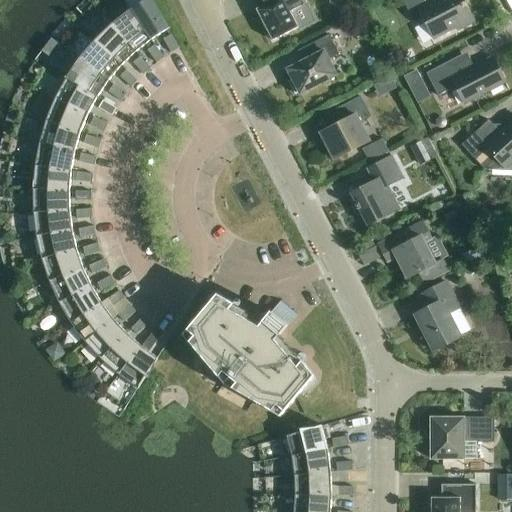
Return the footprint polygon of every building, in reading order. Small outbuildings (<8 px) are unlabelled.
[(148,0),(130,11),(151,41),(168,30),(170,29),(170,28),(168,29),(151,0),(148,0)] [(290,13),(304,6),(301,0),(261,0),(265,6),(256,11),(272,42),(298,29),(290,13)] [(347,0),(330,0),(327,11),(347,17),(352,1),(347,0)] [(409,0),(403,3),(414,24),(423,20),(434,40),(456,29),(458,32),(474,23),(462,0),(436,0),(432,2),(430,0),(409,0)] [(128,13),(112,26),(136,53),(151,41),(130,11),(128,13)] [(110,28),(95,42),(121,67),(136,53),(112,26),(110,28)] [(163,40),(171,54),(179,50),(171,36),(163,40)] [(308,60),(287,71),(292,81),(288,83),(295,96),(299,94),(300,95),(336,77),(328,61),(339,55),(329,36),(302,50),(308,60)] [(93,44),(80,60),(109,82),(121,67),(95,42),(93,44)] [(147,51),(157,64),(164,59),(155,46),(147,51)] [(133,64),(143,76),(150,70),(140,58),(133,64)] [(458,76),(451,62),(426,75),(438,97),(455,88),(464,105),(506,84),(492,58),(458,76)] [(78,62),(66,79),(98,98),(109,82),(80,60),(78,62)] [(120,78),(131,88),(137,82),(126,71),(120,78)] [(417,72),(405,78),(412,93),(424,87),(417,72)] [(65,82),(55,100),(88,116),(98,98),(66,79),(65,82)] [(108,93),(121,102),(126,95),(114,86),(108,93)] [(336,110),(342,123),(320,134),(334,161),(369,143),(359,124),(371,118),(360,98),(336,110)] [(54,103),(46,122),(81,134),(88,116),(55,100),(54,103)] [(98,109),(112,117),(116,109),(103,101),(98,109)] [(90,126),(104,133),(108,125),(94,118),(90,126)] [(484,171),(511,172),(511,121),(507,126),(493,126),(489,121),(462,146),(484,171)] [(45,124),(39,144),(75,153),(81,134),(46,122),(45,124)] [(83,144),(98,149),(101,141),(86,136),(83,144)] [(388,153),(382,140),(363,150),(369,163),(388,153)] [(421,143),(411,148),(420,166),(430,161),(429,159),(421,143)] [(39,147),(35,167),(71,172),(75,153),(39,144),(39,147)] [(79,163),(94,167),(96,158),(81,154),(79,163)] [(368,220),(365,222),(368,227),(399,211),(387,188),(403,180),(392,157),(368,170),(375,183),(351,195),(357,206),(355,207),(357,211),(362,209),(368,220)] [(35,170),(33,190),(69,192),(71,172),(35,167),(35,170)] [(76,182),(92,184),(93,175),(77,173),(76,182)] [(69,192),(33,190),(33,193),(33,214),(70,211),(69,192)] [(75,201),(91,201),(91,192),(75,192),(75,201)] [(76,211),(77,220),(92,219),(92,210),(76,211)] [(70,211),(33,214),(34,217),(36,237),(72,231),(70,211)] [(444,216),(450,227),(460,223),(455,211),(444,216)] [(435,264),(424,244),(431,240),(422,224),(379,246),(387,263),(396,258),(407,280),(419,274),(424,284),(448,272),(442,261),(435,264)] [(78,230),(80,239),(96,236),(94,227),(78,230)] [(72,231),(36,237),(37,240),(42,260),(77,250),(72,231)] [(83,249),(85,257),(100,253),(98,244),(83,249)] [(77,250),(42,260),(43,263),(49,283),(83,269),(77,250)] [(471,252),(462,257),(466,265),(481,257),(478,251),(472,254),(471,252)] [(107,269),(103,261),(89,267),(92,275),(107,269)] [(479,271),(475,263),(465,268),(468,276),(479,271)] [(83,269),(49,283),(52,288),(59,304),(91,287),(83,269)] [(97,284),(101,292),(115,285),(111,277),(97,284)] [(415,316),(434,353),(461,339),(449,315),(460,309),(446,283),(420,296),(427,310),(415,316)] [(91,287),(59,304),(60,306),(71,324),(101,304),(91,287)] [(119,292),(106,301),(112,308),(125,299),(119,292)] [(206,309),(194,323),(193,323),(192,326),(183,337),(224,386),(280,418),(289,407),(291,405),(303,390),(304,391),(305,388),(314,377),(280,336),(298,314),(282,301),(263,323),(217,296),(208,306),(206,309)] [(101,304),(71,324),(73,326),(85,343),(113,320),(101,304)] [(118,316),(124,323),(136,313),(130,306),(118,316)] [(131,330),(137,336),(148,325),(142,319),(131,330)] [(113,320),(85,343),(87,345),(101,360),(126,334),(113,320)] [(145,343),(152,348),(162,336),(155,330),(145,343)] [(126,334),(101,360),(103,362),(118,376),(141,348),(126,334)] [(141,348),(118,376),(121,378),(138,390),(158,360),(141,348)] [(493,443),(493,419),(476,419),(431,419),(431,460),(464,460),(477,460),(477,443),(493,443)] [(292,457),(328,450),(322,427),(287,437),(291,455),(285,456),(286,458),(292,457)] [(332,440),(333,449),(349,446),(347,437),(332,440)] [(294,474),(294,477),(331,473),(328,450),(292,457),(294,474)] [(336,464),(337,473),(353,471),(352,462),(336,464)] [(295,494),(295,497),(332,497),(331,473),(294,477),(295,494)] [(511,500),(511,476),(499,476),(499,501),(511,500)] [(441,499),(431,499),(431,511),(476,511),(476,486),(441,486),(441,499)] [(338,497),(354,497),(354,488),(338,488),(338,497)] [(294,511),(330,511),(332,497),(295,497),(294,511)]
